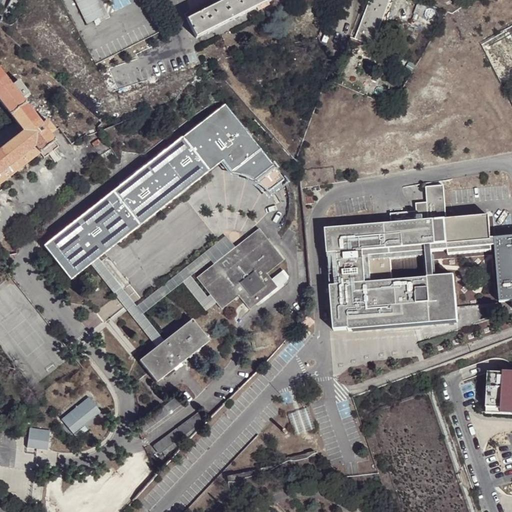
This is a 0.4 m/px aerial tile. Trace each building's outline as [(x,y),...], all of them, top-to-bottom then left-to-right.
[(76,0),(90,26),(110,16),(101,0),(76,0)] [(198,13),(186,19),(196,39),(238,18),(228,0),(222,0),(216,3),(205,9),(198,13)] [(211,0),(203,4),(205,9),(216,3),(214,0),(211,0)] [(228,0),(238,18),(274,0),(228,0)] [(373,0),(357,45),(375,51),(393,0),(373,0)] [(196,8),(198,13),(205,9),(203,4),(196,8)] [(324,29),(320,38),(329,42),(333,32),(324,29)] [(0,173),(35,146),(51,135),(55,131),(48,122),(43,125),(23,100),(30,94),(19,81),(13,86),(0,70),(0,100),(24,132),(0,150),(0,173)] [(273,193),(286,184),(229,108),(185,141),(211,176),(226,164),(231,171),(243,174),(255,178),(268,188),(273,193)] [(40,154),(56,142),(51,135),(35,146),(40,154)] [(211,176),(185,141),(44,247),(45,248),(72,280),(92,265),(100,259),(211,176)] [(59,147),(56,142),(40,154),(45,158),(59,147)] [(0,185),(40,154),(35,146),(0,173),(0,185)] [(443,186),(426,187),(430,221),(446,220),(443,186)] [(446,220),(430,221),(431,246),(446,245),(446,251),(447,255),(491,252),(488,216),(446,220)] [(324,230),(410,222),(410,219),(325,225),(324,230)] [(348,332),(380,331),(458,323),(453,278),(434,280),(433,279),(431,253),(431,246),(430,221),(415,222),(410,222),(324,230),(328,265),(334,331),(348,330),(348,332)] [(266,273),(284,260),(258,228),(196,277),(208,291),(212,297),(221,308),(239,296),(249,309),(265,297),(278,287),(272,280),(266,273)] [(185,281),(191,276),(232,244),(227,236),(136,305),(143,313),(185,281)] [(511,300),(511,299),(511,236),(492,238),(498,301),(511,300)] [(100,259),(92,265),(156,346),(164,340),(143,313),(136,305),(100,259)] [(283,271),(272,280),(278,287),(265,297),(267,300),(285,286),(283,283),(289,278),(283,271)] [(212,297),(208,291),(205,293),(192,277),(191,276),(185,281),(185,282),(213,315),(218,311),(210,301),(212,297)] [(164,340),(156,346),(139,359),(157,382),(208,341),(191,319),(164,340)] [(511,373),(488,373),(486,408),(499,408),(511,409),(511,373)] [(184,402),(177,394),(141,426),(149,434),(184,402)] [(90,397),(63,420),(79,439),(106,416),(90,397)] [(295,412),(297,424),(300,424),(301,431),(311,430),(309,410),(295,412)] [(200,412),(165,438),(157,443),(164,451),(167,454),(207,419),(200,412)] [(53,431),(32,428),(30,436),(29,448),(34,449),(50,451),(53,431)] [(157,443),(154,446),(158,450),(160,454),(164,451),(157,443)]
